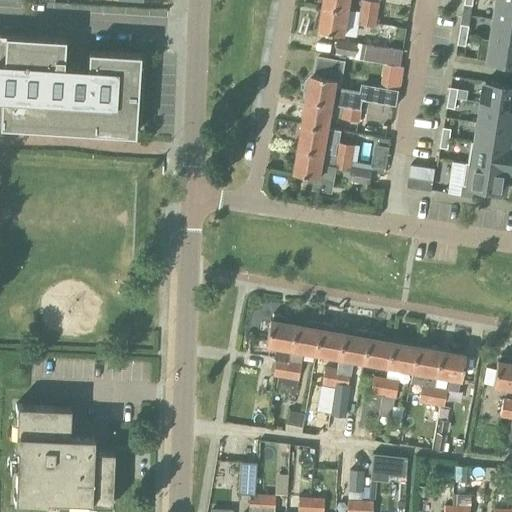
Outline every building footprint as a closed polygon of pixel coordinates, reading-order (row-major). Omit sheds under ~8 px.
[(326,0),(326,5),(351,9),(352,0),(326,0)] [(363,0),(361,11),(380,14),(382,1),(373,0),(363,0)] [(499,0),(497,19),(511,21),(511,1),(504,0),(499,0)] [(349,22),(351,9),(326,5),(324,16),(318,15),(317,27),(322,28),(322,30),(347,34),(349,22)] [(377,27),(380,14),(361,11),(359,23),(377,27)] [(493,40),(511,42),(511,21),(497,19),(493,40)] [(460,34),(468,36),(469,36),(470,26),(462,24),(460,34)] [(66,38),(0,34),(0,95),(2,96),(0,126),(136,135),(141,54),(89,51),(88,71),(82,70),(82,64),(70,63),(70,70),(64,69),(66,38)] [(460,34),(459,44),(467,46),(468,36),(460,34)] [(511,42),(493,40),(490,61),(511,63),(511,42)] [(352,44),(351,60),(392,63),(393,46),(352,44)] [(314,74),(310,99),(334,103),(346,105),(363,108),(365,99),(398,105),(401,89),(375,85),(375,89),(363,87),(362,91),(347,89),(347,90),(337,88),(339,79),(342,80),(346,61),(320,56),(317,74),(314,74)] [(425,72),(421,106),(437,107),(440,74),(425,72)] [(511,85),(487,81),(484,102),(511,106),(511,85)] [(451,87),(450,97),(458,99),(459,89),(451,87)] [(450,97),(448,107),(456,109),(458,99),(450,97)] [(305,123),(330,127),(334,103),(310,99),(305,123)] [(481,123),(511,127),(511,106),(484,102),(481,123)] [(361,121),(363,108),(346,105),(343,118),(361,121)] [(148,109),(147,134),(173,134),(174,109),(148,109)] [(305,123),(301,147),(337,153),(339,141),(341,142),(343,129),(330,127),(305,123)] [(473,141),(473,142),(511,148),(511,147),(511,142),(511,127),(481,123),(478,142),(473,141)] [(444,127),(443,137),(451,139),(452,129),(444,127)] [(443,137),(441,147),(449,149),(451,139),(443,137)] [(339,141),(337,153),(355,156),(357,144),(341,142),(339,141)] [(467,162),(467,163),(511,169),(511,148),(473,142),(470,162),(467,162)] [(355,156),(337,153),(301,147),(297,172),(322,176),(324,164),(335,166),(353,169),(351,181),(371,184),(374,169),(353,166),(355,156)] [(511,170),(511,169),(467,163),(464,185),(482,188),(482,190),(495,193),(496,190),(507,192),(510,171),(511,170)] [(412,164),(410,177),(434,181),(436,168),(412,164)] [(274,375),(286,377),(289,360),(291,349),(296,323),(284,322),(285,317),(273,313),(272,319),(271,319),(266,344),(277,346),(275,358),(277,358),(274,375)] [(296,323),(291,349),(316,353),(320,328),(321,322),(319,322),(307,321),(307,325),(296,323)] [(320,328),(316,353),(340,357),(344,332),(333,330),(333,326),(322,322),(321,322),(320,328)] [(335,386),(330,416),(344,417),(348,388),(350,375),(351,375),(354,359),(364,361),(370,330),(368,330),(356,330),(355,334),(344,332),(340,357),(338,369),(335,386)] [(364,361),(389,366),(393,341),(382,339),(383,334),(371,331),(370,330),(364,361)] [(413,370),(418,345),(393,341),(389,366),(413,370)] [(413,370),(411,382),(422,385),(419,401),(428,403),(432,404),(442,349),(418,345),(413,370)] [(467,354),(442,349),(432,404),(444,406),(448,388),(449,376),(462,379),(467,354)] [(511,388),(511,361),(499,359),(494,385),(511,388)] [(302,362),(289,360),(286,377),(299,380),(302,362)] [(338,369),(325,367),(322,384),(335,386),(338,369)] [(387,377),(372,375),(369,394),(383,396),(387,377)] [(387,377),(383,396),(394,398),(396,379),(387,377)] [(511,417),(511,399),(504,398),(501,416),(511,417)] [(58,497),(58,503),(111,505),(113,451),(93,450),(93,436),(90,436),(90,440),(69,439),(70,407),(22,406),(22,404),(15,404),(15,411),(16,411),(15,424),(21,424),(21,436),(15,435),(15,438),(17,438),(16,460),(22,461),(22,469),(16,469),(15,496),(14,496),(13,502),(20,502),(20,501),(47,502),(47,497),(58,497)] [(424,440),(423,415),(410,415),(411,441),(424,440)] [(295,439),(290,478),(305,479),(310,441),(295,439)] [(405,476),(407,457),(373,453),(371,479),(388,481),(389,475),(405,476)] [(261,511),(263,493),(254,493),(256,464),(240,463),(239,494),(250,495),(249,511),(261,511)] [(350,470),(347,511),(360,511),(361,499),(363,499),(364,471),(350,470)] [(263,493),(261,511),(275,511),(276,494),(263,493)] [(242,496),(227,496),(227,511),(241,511),(242,496)] [(297,511),(311,511),(312,497),(298,496),(297,511)] [(312,497),(311,511),(323,511),(324,497),(312,497)] [(373,511),(374,499),(363,499),(361,499),(360,511),(373,511)]
